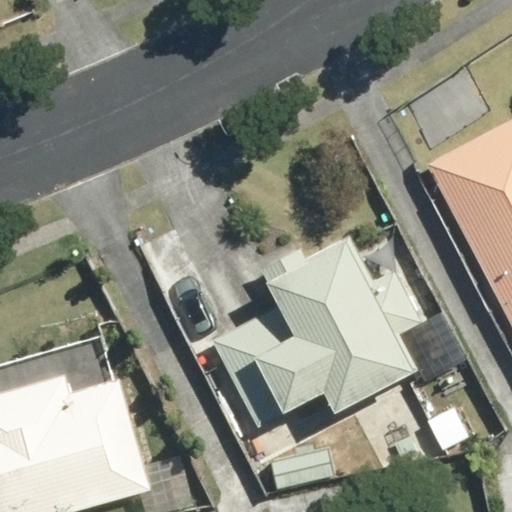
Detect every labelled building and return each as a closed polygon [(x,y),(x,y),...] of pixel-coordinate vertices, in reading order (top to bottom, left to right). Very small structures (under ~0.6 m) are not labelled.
[(511,117),(435,157),(511,307),(511,117)] [(219,336),(263,420),(337,381),(348,403),(427,361),(409,326),(430,315),(395,249),(376,259),(359,227),(315,251),(310,241),(266,264),(285,301),(219,336)] [(0,511),(61,511),(160,485),(128,373),(78,387),(73,369),(0,389),(0,511)] [(467,399),(428,419),(447,457),(486,437),(467,399)] [(335,438),(270,456),(281,499),(346,481),(335,438)]
